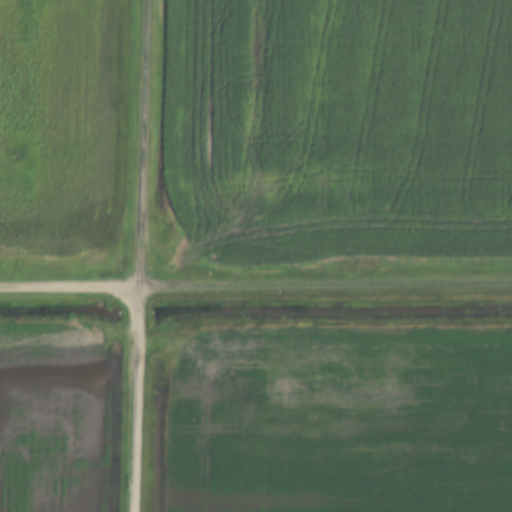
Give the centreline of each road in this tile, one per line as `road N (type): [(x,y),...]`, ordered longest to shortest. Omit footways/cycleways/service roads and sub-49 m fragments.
road 1 (track): [(511,283),(133,286)]
road 2 (track): [(133,286),(140,0)]
road 3 (residential): [(133,286),(128,511)]
